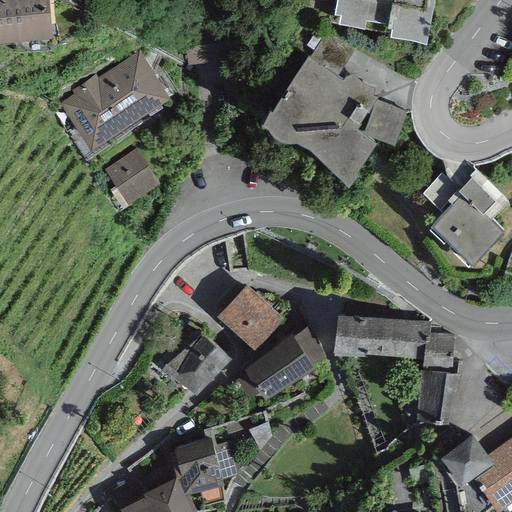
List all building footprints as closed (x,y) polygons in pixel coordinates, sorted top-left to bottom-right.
[(47,0),(0,0),(0,37),(51,33),(47,0)] [(393,0),(336,0),(334,9),(341,10),(339,19),(363,23),(364,16),(387,21),(391,0),(393,0)] [(393,0),(391,0),(387,21),(392,21),(390,33),(426,40),(433,0),(425,0),(424,6),(393,0)] [(226,17),(183,23),(188,61),(231,55),(226,17)] [(323,31),(307,54),(263,111),(268,115),(278,126),(292,129),(298,130),(309,138),(347,174),(376,132),(393,138),(404,109),(373,96),(373,87),(353,72),(337,73),(354,48),(323,31)] [(72,90),(74,93),(60,103),(90,146),(170,91),(140,48),(97,77),(95,73),(72,90)] [(136,145),(105,167),(129,202),(161,180),(136,145)] [(446,176),(440,170),(423,188),(443,207),(432,218),(472,258),(504,226),(491,213),(508,195),(476,164),(469,171),(471,173),(460,185),(448,174),(446,176)] [(246,280),(217,310),(254,344),(282,314),(246,280)] [(424,319),(337,312),(334,346),(421,353),(424,319)] [(310,321),(293,330),(313,360),(326,353),(310,321)] [(203,325),(166,363),(194,391),(231,353),(203,325)] [(293,330),(245,362),(249,368),(263,389),(266,394),(314,362),(313,360),(293,330)] [(455,335),(426,331),(422,360),(451,364),(455,335)] [(250,398),(263,389),(249,368),(236,377),(250,398)] [(460,373),(420,368),(417,418),(449,422),(460,373)] [(511,434),(488,451),(472,429),(440,451),(464,484),(475,476),(498,507),(511,497),(511,434)] [(213,434),(170,447),(176,471),(185,488),(223,479),(223,474),(240,471),(233,438),(216,442),(213,434)] [(134,474),(109,489),(122,511),(197,511),(185,488),(176,471),(141,487),(134,474)]
